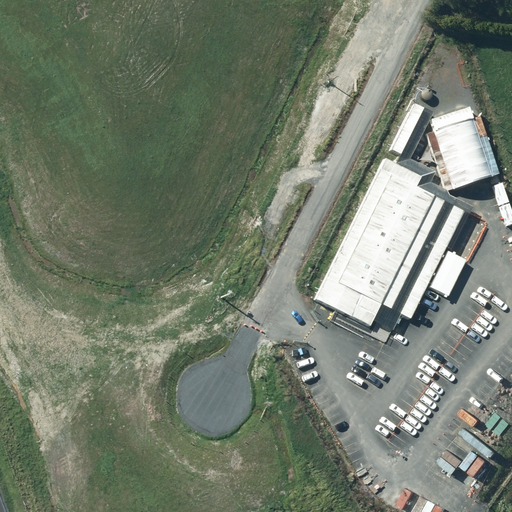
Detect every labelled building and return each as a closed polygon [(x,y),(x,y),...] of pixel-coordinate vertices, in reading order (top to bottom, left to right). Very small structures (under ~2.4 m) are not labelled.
[(109,82),(82,91),(95,132),(122,123),(109,82)] [(448,105),(400,120),(423,192),(471,176),(448,105)] [(398,168),(358,148),(281,299),(342,330),(357,302),(385,316),(424,240),(443,249),(459,218),(390,184),(398,168)] [(31,154),(20,155),(27,196),(37,195),(31,154)] [(61,206),(19,206),(19,216),(61,216),(61,206)] [(43,220),(19,219),(19,239),(43,240),(43,220)] [(511,258),(502,261),(505,269),(511,266),(511,258)] [(511,329),(508,327),(492,349),(511,363),(511,329)] [(483,408),(461,392),(453,402),(457,405),(449,415),(461,424),(468,414),(475,419),(483,408)]
